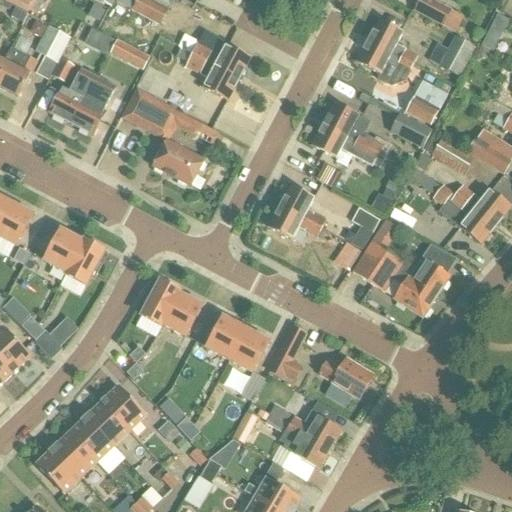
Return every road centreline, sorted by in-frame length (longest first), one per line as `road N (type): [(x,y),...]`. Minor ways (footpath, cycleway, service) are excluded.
road 1 (residential): [(0,446),(96,347),(158,232)]
road 2 (residential): [(427,362),(214,253)]
road 3 (residential): [(214,253),(318,66)]
road 4 (residential): [(158,232),(0,145)]
road 5 (residential): [(339,492),(442,473),(497,486)]
road 6 (residential): [(339,492),(427,362)]
road 7 (residential): [(497,486),(427,362)]
road 8 (residential): [(427,362),(511,262)]
